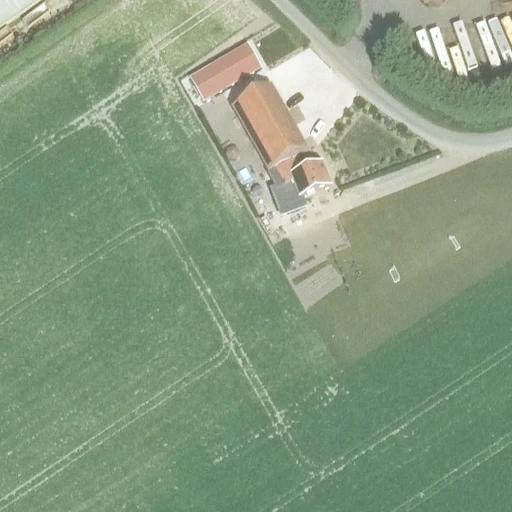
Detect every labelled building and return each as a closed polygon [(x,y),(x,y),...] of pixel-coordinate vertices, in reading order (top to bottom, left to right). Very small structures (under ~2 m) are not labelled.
[(0,0),(0,38),(53,0),(0,0)] [(69,0),(61,0),(41,12),(47,22),(73,7),(69,0)] [(448,32),(456,51),(464,48),(456,29),(448,32)] [(209,98),(259,67),(246,47),(197,77),(209,98)] [(299,206),(329,195),(321,171),(303,178),(294,161),(308,154),(271,89),(232,111),(277,194),(292,186),(299,206)] [(258,207),(257,212),(259,217),(264,218),(269,216),(271,211),(268,206),(263,204),(258,207)]
